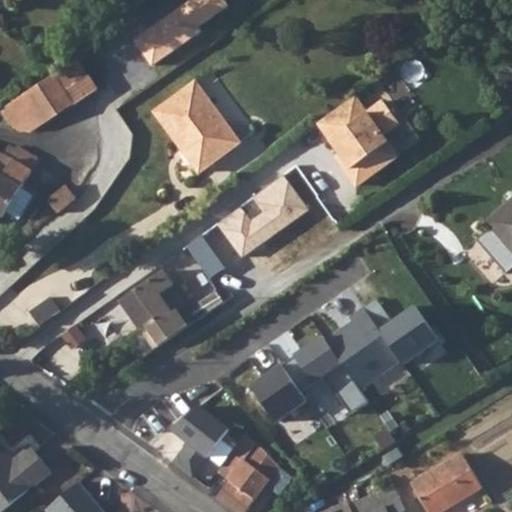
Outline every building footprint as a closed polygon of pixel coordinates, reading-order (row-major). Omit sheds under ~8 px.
[(134,20),(117,32),(126,45),(143,33),(134,20)] [(78,59),(55,74),(75,104),(76,106),(99,90),(78,59)] [(0,110),(0,126),(3,127),(11,126),(17,131),(22,128),(36,119),(41,126),(75,104),(55,74),(0,110)] [(240,141),(197,81),(156,110),(199,171),(240,141)] [(357,97),(320,124),(353,169),(349,172),(359,187),(401,157),(386,137),(403,125),(386,101),(370,114),(357,97)] [(36,119),(22,128),(30,133),(41,126),(36,119)] [(0,216),(2,218),(5,213),(13,217),(29,192),(21,187),(39,158),(22,148),(19,152),(13,148),(10,147),(4,154),(0,151),(0,216)] [(307,210),(282,175),(251,198),(262,213),(250,222),(240,208),(218,225),(242,257),(307,210)] [(68,187),(49,200),(57,213),(76,198),(68,187)] [(511,270),(511,202),(487,223),(491,228),(478,241),(508,275),(511,270)] [(121,301),(154,349),(197,319),(164,271),(121,301)] [(51,297),(30,313),(40,326),(61,311),(51,297)] [(413,307),(376,333),(396,361),(399,367),(437,341),(413,307)] [(353,325),(327,342),(357,387),(396,361),(376,333),(362,309),(348,319),(353,325)] [(327,342),(283,370),(304,402),(332,384),(351,412),(366,402),(357,387),(327,342)] [(281,365),(247,388),(271,424),(304,402),(283,370),(281,365)] [(186,444),(171,464),(191,478),(227,431),(198,407),(168,429),(186,444)] [(227,480),(216,496),(237,511),(245,511),(279,467),(264,451),(255,443),(244,435),(216,472),(227,480)] [(0,449),(0,511),(2,511),(49,471),(29,447),(11,462),(0,449)] [(441,511),(482,487),(462,454),(413,485),(429,511),(441,511)] [(77,484),(46,511),(102,511),(92,500),(77,484)] [(357,500),(350,503),(354,511),(400,511),(406,508),(393,485),(357,500)] [(352,490),(346,494),(350,503),(357,500),(352,490)] [(354,511),(350,503),(330,511),(354,511)]
